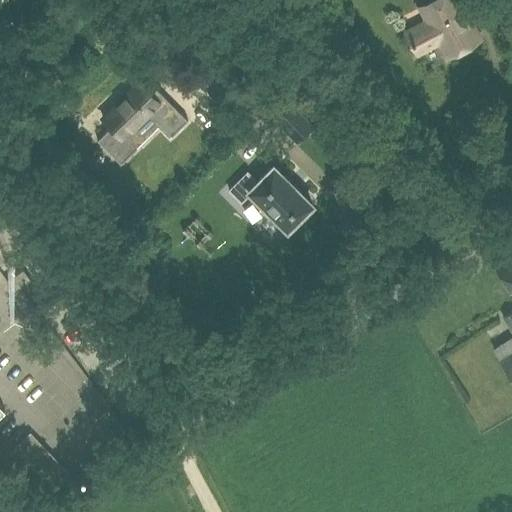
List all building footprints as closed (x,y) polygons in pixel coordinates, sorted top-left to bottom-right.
[(417,51),(439,40),(446,55),(478,38),(458,0),(432,0),(421,6),(429,21),(407,32),(417,51)] [(159,103),(139,82),(103,118),(123,138),(159,103)] [(240,85),(223,103),(244,123),(261,105),(240,85)] [(292,105),(276,122),(296,142),(313,125),(292,105)] [(287,228),(311,203),(273,165),(257,181),(247,171),(229,189),(241,201),(250,191),(287,228)] [(511,256),(496,267),(511,292),(511,256)] [(13,290),(29,278),(22,269),(6,281),(13,290)] [(511,335),(492,348),(511,382),(511,335)]
